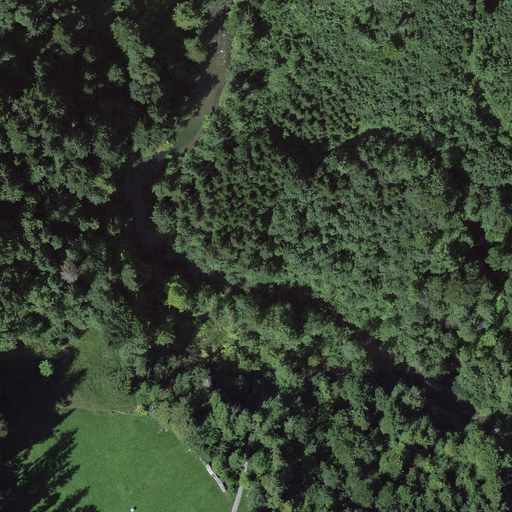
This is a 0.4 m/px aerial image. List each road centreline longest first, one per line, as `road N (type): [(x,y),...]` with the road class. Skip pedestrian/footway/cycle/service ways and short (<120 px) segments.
road 1 (track): [(233,511),(269,342),(276,197),(343,146),(378,131),(429,143),(480,180),(511,182)]
road 2 (track): [(260,393),(368,421),(471,482),(502,511)]
